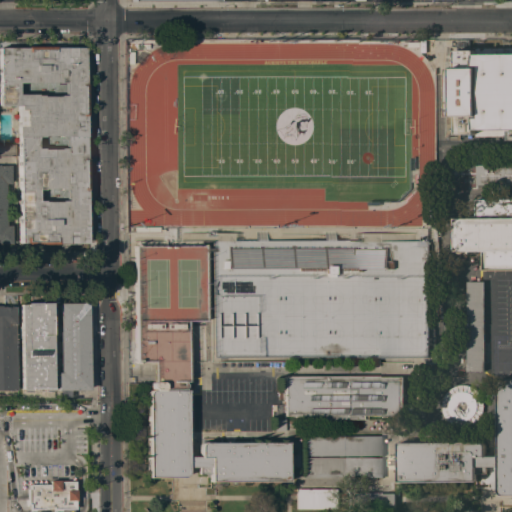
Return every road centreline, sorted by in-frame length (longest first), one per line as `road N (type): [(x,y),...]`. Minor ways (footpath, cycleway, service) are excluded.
road 1 (residential): [(112,511),(105,22)]
road 2 (residential): [(511,19),(105,22)]
